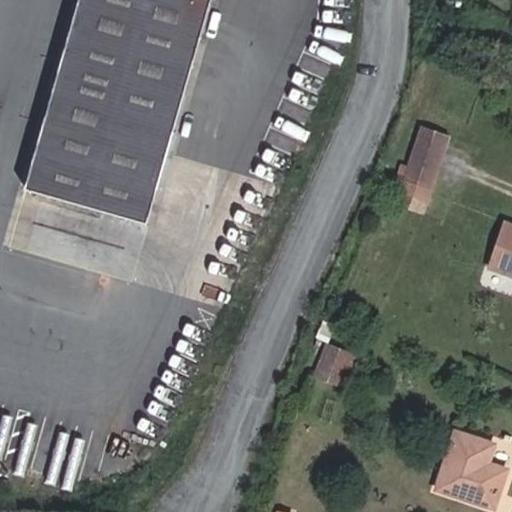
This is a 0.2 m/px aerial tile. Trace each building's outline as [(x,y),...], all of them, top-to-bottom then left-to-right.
[(212,0),(79,0),(25,189),(148,225),(212,0)] [(429,190),(447,136),(422,128),(408,166),(404,181),(403,182),(429,190)] [(404,181),(408,166),(401,164),(396,178),(404,181)] [(511,276),(511,224),(505,222),(489,269),(511,276)] [(327,341),(334,325),(325,321),(317,337),(327,341)] [(340,350),(341,348),(327,343),(314,377),(328,382),(330,377),(340,350)] [(339,380),(349,353),(340,350),(330,377),(339,380)] [(495,509),(508,470),(489,464),(495,445),(456,432),(436,490),(495,509)]
